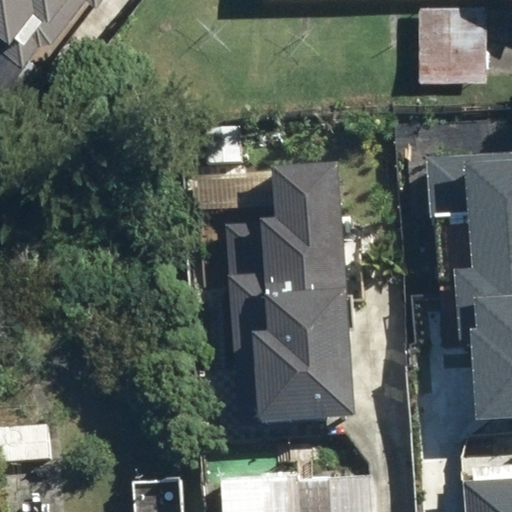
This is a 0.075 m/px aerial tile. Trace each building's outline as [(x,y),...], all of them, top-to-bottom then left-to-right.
[(0,0),(0,96),(23,114),(57,69),(29,48),(65,0),(91,0),(98,5),(101,0),(0,0)] [(487,7),(417,9),(418,80),(488,78),(487,7)] [(497,78),(511,77),(511,37),(496,38),(497,78)] [(511,157),(467,160),(473,267),(456,268),(465,417),(511,414),(511,157)] [(353,429),(335,174),(196,184),(204,294),(224,293),(229,365),(209,366),(214,439),(353,429)] [(0,423),(0,465),(53,461),(50,420),(0,423)] [(511,511),(511,457),(511,469),(511,471),(458,475),(460,511),(511,511)] [(380,511),(378,480),(208,490),(209,511),(380,511)]
